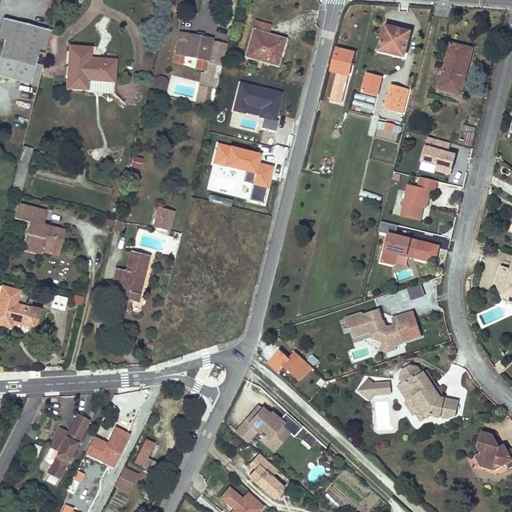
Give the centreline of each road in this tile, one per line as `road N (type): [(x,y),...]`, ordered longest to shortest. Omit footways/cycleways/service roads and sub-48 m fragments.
road 1 (residential): [(511,40),(453,303),(482,367),(511,399)]
road 2 (residential): [(335,0),(248,347)]
road 3 (residential): [(159,376),(0,387)]
road 4 (residential): [(222,402),(167,511)]
